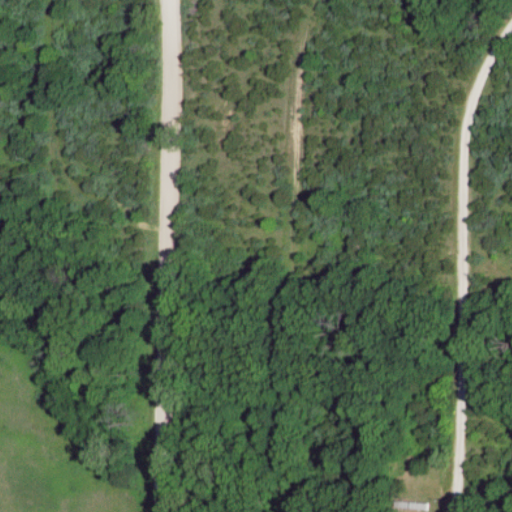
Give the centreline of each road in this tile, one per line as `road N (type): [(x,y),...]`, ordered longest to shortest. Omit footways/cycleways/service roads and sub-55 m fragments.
road 1 (residential): [(159,511),(170,0)]
road 2 (residential): [(456,511),(465,123),(511,23)]
road 3 (residential): [(297,236),(56,223),(45,0)]
road 4 (residential): [(318,0),(296,82),(297,236)]
road 5 (residential): [(292,468),(297,236)]
